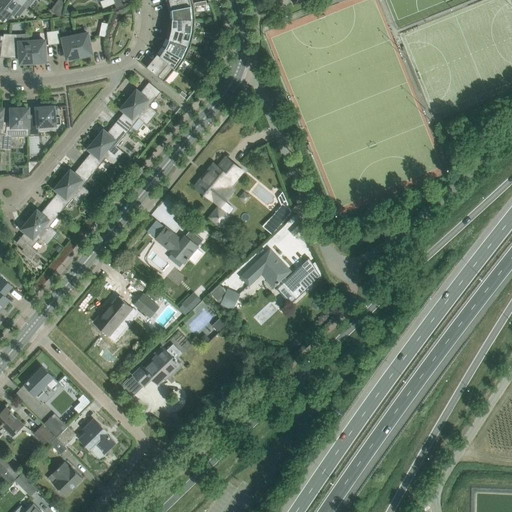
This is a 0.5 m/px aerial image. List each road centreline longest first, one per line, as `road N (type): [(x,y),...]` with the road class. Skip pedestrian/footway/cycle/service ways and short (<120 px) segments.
road 1 (primary): [(511,181),(161,511)]
road 2 (motorway): [(511,220),(295,511)]
road 3 (tertiary): [(30,327),(238,66)]
road 4 (motorway): [(328,511),(511,263)]
road 5 (residential): [(93,511),(141,442),(30,327)]
road 6 (primary): [(391,511),(511,309)]
road 7 (unclassified): [(349,266),(324,248),(256,86),(238,66)]
road 8 (unclassified): [(349,266),(417,222),(511,132)]
road 9 (residential): [(119,66),(27,185),(7,193)]
road 10 (unclassified): [(436,511),(448,468),(511,372)]
road 11 (residential): [(119,66),(0,82)]
